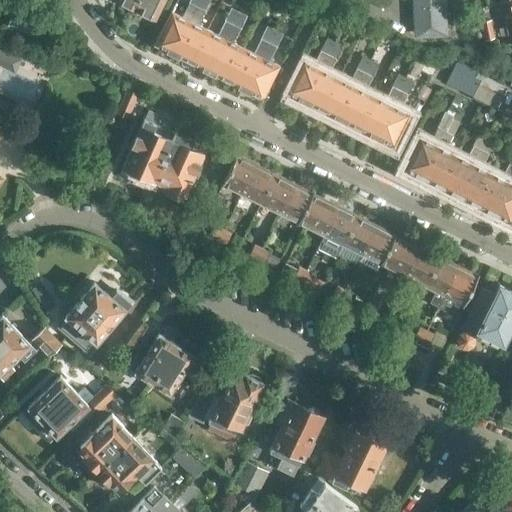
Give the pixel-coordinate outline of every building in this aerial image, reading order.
[(139,0),(135,8),(155,17),(163,0),(139,0)] [(172,10),(154,44),(173,54),(199,0),(189,0),(182,16),(172,10)] [(199,0),(173,54),(191,63),(208,28),(198,23),(204,10),(205,10),(209,0),(199,0)] [(416,0),(418,32),(444,31),(442,0),(416,0)] [(218,33),(208,28),(191,63),(209,72),(239,11),(231,7),(225,19),(218,33)] [(13,11),(7,27),(37,38),(43,22),(13,11)] [(239,11),(209,72),(227,81),(244,46),(234,41),(240,27),(241,28),(247,15),(239,11)] [(481,22),(483,32),(493,30),(491,21),(481,22)] [(227,81),(245,90),(275,29),(267,25),(261,37),(254,51),(244,46),(227,81)] [(275,29),(245,90),(259,97),(265,95),(280,64),(269,59),(276,46),(277,46),(283,33),(275,29)] [(493,30),(483,32),(485,42),(494,40),(493,30)] [(286,92),(304,101),(335,41),(327,37),(314,63),(303,58),(286,92)] [(335,41),(304,101),(322,110),(339,76),(329,71),(343,45),(335,41)] [(0,46),(0,64),(15,72),(21,58),(0,46)] [(339,76),(322,110),(340,119),(371,58),(363,54),(349,81),(339,76)] [(340,119),(358,128),(375,94),(365,89),(372,76),(379,62),(371,58),(340,119)] [(511,87),(509,86),(456,60),(446,82),(511,115),(511,87)] [(358,128),(376,137),(406,76),(398,72),(392,84),(392,85),(385,99),(375,94),(358,128)] [(406,76),(376,137),(394,146),(411,113),(401,107),(407,94),(408,94),(415,80),(406,76)] [(116,112),(127,117),(138,94),(126,89),(116,112)] [(141,123),(122,165),(138,172),(136,178),(150,184),(152,179),(174,131),(156,123),(160,114),(148,109),(141,123)] [(405,170),(421,178),(453,114),(445,110),(437,126),(430,140),(420,134),(408,158),(404,165),(405,170)] [(421,178),(439,187),(456,153),(446,148),(453,135),(460,121),(459,121),(462,114),(455,111),(453,114),(421,178)] [(174,131),(152,179),(169,186),(167,190),(183,197),(184,193),(185,193),(204,150),(211,137),(198,131),(194,139),(174,131)] [(439,187),(457,196),(487,135),(479,131),(473,143),(473,144),(466,158),(456,153),(439,187)] [(457,196),(474,205),(492,171),(482,166),(488,152),(489,153),(495,139),(487,135),(457,196)] [(492,171),(474,205),(492,214),(511,174),(511,154),(508,161),(509,162),(502,176),(492,171)] [(221,185),(241,195),(257,165),(237,155),(221,185)] [(257,165),(241,195),(260,204),(262,205),(277,175),(275,174),(257,165)] [(511,174),(492,214),(510,223),(511,220),(511,174)] [(277,175),(262,205),(279,214),(282,215),(297,185),(294,184),(277,175)] [(297,185),(282,215),(298,223),(301,225),(302,225),(317,195),(316,195),(297,185)] [(317,195),(302,225),(303,226),(322,235),(337,205),(320,196),(317,195)] [(323,236),(317,248),(336,258),(342,245),(357,215),(339,206),(337,205),(322,235),(323,236)] [(357,215),(342,245),(346,248),(361,255),(362,256),(377,225),(361,217),(357,215)] [(211,236),(219,240),(225,228),(217,224),(211,236)] [(361,255),(357,262),(377,272),(381,265),(382,266),(398,235),(396,234),(395,234),(384,229),(377,225),(362,256),(361,255)] [(225,228),(219,240),(226,244),(232,232),(225,228)] [(398,235),(382,266),(386,268),(387,268),(403,276),(418,245),(402,238),(398,235)] [(249,254),(257,258),(262,247),(255,243),(249,254)] [(418,245),(403,276),(406,277),(423,286),(438,255),(418,245)] [(262,247),(257,258),(264,262),(270,250),(262,247)] [(438,255),(423,286),(425,287),(434,292),(429,302),(438,306),(458,265),(438,255)] [(293,277),(301,281),(307,269),(299,265),(293,277)] [(458,265),(438,306),(458,316),(478,276),(459,266),(458,265)] [(307,269),(301,281),(309,285),(314,273),(307,269)] [(94,341),(95,343),(125,308),(125,307),(130,301),(116,289),(111,294),(94,280),(64,316),(66,317),(57,327),(86,351),(94,341)] [(44,310),(54,306),(45,281),(35,285),(44,310)] [(511,289),(499,283),(494,293),(481,286),(461,327),(462,330),(458,332),(455,338),(456,344),(461,348),(467,349),(472,346),(475,339),(475,336),(478,336),(481,331),(503,343),(511,325),(511,289)] [(331,296),(347,304),(350,297),(353,292),(337,284),(331,296)] [(350,297),(347,304),(358,309),(361,302),(350,297)] [(376,318),(383,322),(389,311),(381,307),(376,318)] [(389,311),(383,322),(391,326),(396,315),(389,311)] [(24,360),(37,349),(36,349),(30,343),(2,313),(0,314),(0,375),(3,379),(14,368),(10,363),(19,355),(24,360)] [(34,340),(30,343),(36,349),(39,345),(49,355),(62,343),(45,326),(32,338),(34,340)] [(413,337),(421,341),(427,330),(419,326),(413,337)] [(427,330),(421,341),(429,345),(434,334),(427,330)] [(140,361),(134,371),(151,381),(175,341),(158,331),(149,346),(143,343),(134,357),(140,361)] [(175,341),(151,381),(169,392),(198,346),(181,336),(177,342),(175,341)] [(83,364),(99,376),(114,357),(98,345),(83,364)] [(402,359),(420,368),(426,355),(409,346),(402,359)] [(208,418),(237,433),(240,428),(241,428),(244,423),(247,421),(251,414),(249,408),(263,381),(261,379),(259,375),(252,371),(247,373),(245,372),(243,376),(234,371),(230,372),(219,395),(215,393),(216,390),(203,384),(189,413),(202,419),(205,414),(209,416),(208,418)] [(61,373),(21,412),(49,441),(89,403),(61,373)] [(89,400),(98,410),(115,395),(115,394),(116,393),(107,383),(89,400)] [(115,395),(98,410),(99,409),(106,417),(112,411),(113,412),(122,402),(115,395)] [(283,452),(276,466),(293,475),(301,457),(303,458),(306,453),(308,453),(314,441),(311,439),(323,413),(293,399),(291,403),(285,400),(275,422),(279,424),(270,442),(272,443),(271,446),(283,452)] [(114,413),(80,446),(87,454),(86,455),(86,456),(82,460),(82,463),(91,474),(134,434),(114,413)] [(325,449),(314,470),(331,479),(345,485),(348,479),(364,487),(366,483),(371,481),(374,475),(372,470),(385,444),(354,429),(348,444),(343,445),(344,451),(341,457),(325,449)] [(134,434),(91,474),(101,484),(104,484),(109,480),(110,480),(111,479),(118,487),(135,470),(144,480),(172,455),(166,449),(156,459),(154,457),(155,456),(134,434)] [(181,446),(174,454),(179,457),(184,452),(187,454),(188,453),(181,446)] [(233,484),(257,495),(269,470),(245,459),(233,484)] [(161,511),(174,499),(151,478),(138,492),(137,492),(126,504),(131,509),(128,511),(122,511),(119,509),(116,511),(161,511)] [(312,486),(306,495),(329,511),(355,511),(357,510),(356,505),(357,504),(330,485),(324,481),(317,478),(312,486)] [(189,483),(174,499),(161,511),(177,511),(181,509),(180,509),(197,491),(189,483)] [(511,511),(511,492),(509,493),(503,498),(502,511),(511,511)] [(329,511),(306,495),(300,504),(305,508),(302,511),(329,511)] [(263,511),(251,499),(236,511),(263,511)] [(482,511),(483,511),(483,509),(476,503),(470,503),(464,509),(464,511),(482,511)]
